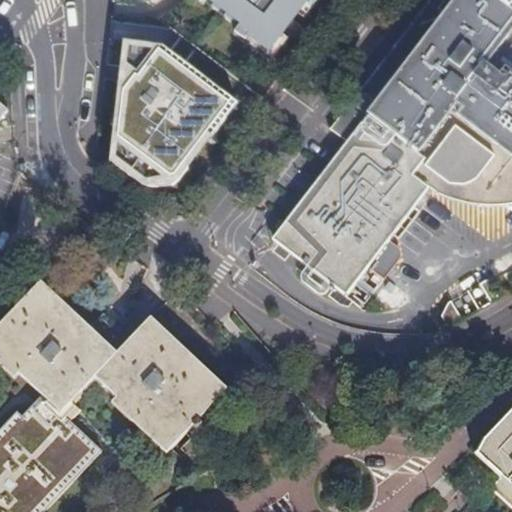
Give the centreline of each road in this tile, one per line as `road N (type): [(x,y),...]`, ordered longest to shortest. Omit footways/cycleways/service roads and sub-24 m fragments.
road 1 (residential): [(300,101),(183,253),(74,173),(60,142),(57,105)]
road 2 (residential): [(439,455),(359,444),(314,454),(298,478),(299,506)]
